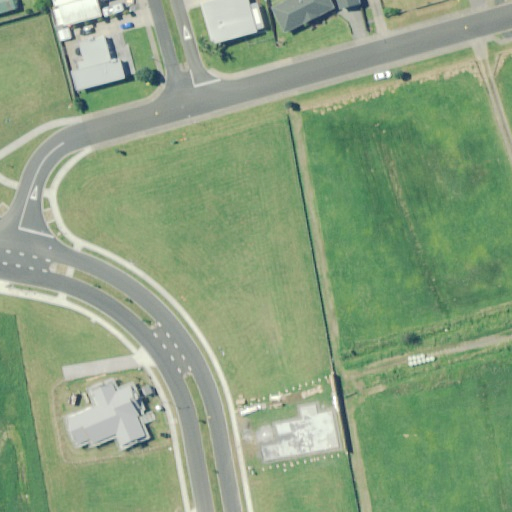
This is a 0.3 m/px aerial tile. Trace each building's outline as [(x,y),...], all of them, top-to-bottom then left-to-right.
[(0,0),(0,14),(20,9),(17,0),(0,0)] [(57,0),(59,8),(56,9),(61,28),(106,16),(101,0),(57,0)] [(259,32),(250,0),(222,0),(207,4),(217,43),(259,32)] [(338,8),(333,0),(292,0),(277,8),(289,33),(338,8)] [(363,5),(361,0),(341,0),(344,10),(363,5)] [(87,64),(76,67),(82,90),(136,76),(128,45),(125,45),(122,33),(82,44),(87,64)]
